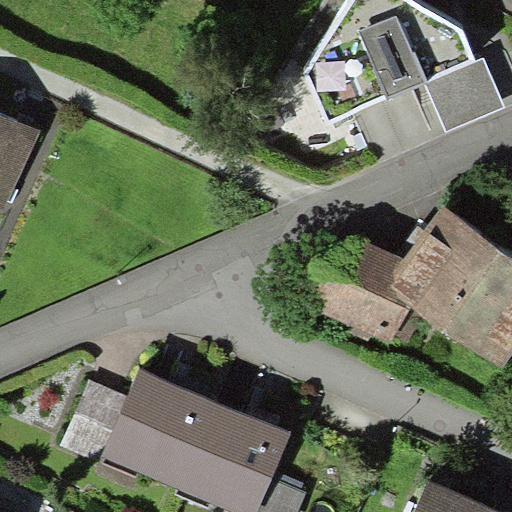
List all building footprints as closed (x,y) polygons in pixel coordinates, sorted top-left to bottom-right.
[(464,29),(416,0),(350,0),(304,71),(327,123),(475,60),(464,29)] [(484,59),(427,84),(448,133),(505,108),(484,59)] [(0,204),(4,206),(40,129),(0,110),(0,204)] [(511,355),(511,252),(443,203),(404,258),(386,282),(413,302),(425,310),(504,367),(511,355)] [(341,233),(304,304),(390,343),(393,336),(413,302),(386,282),(404,258),(341,233)] [(408,345),(425,310),(413,302),(393,336),(408,345)] [(100,453),(175,486),(213,400),(139,367),(126,395),(100,453)] [(100,453),(126,395),(88,379),(60,444),(97,461),(100,453)] [(290,434),(213,400),(175,486),(232,511),(255,511),(256,511),(274,471),(290,434)] [(303,483),(274,471),(256,511),(296,511),(305,492),(300,490),(303,483)] [(505,511),(429,479),(414,511),(505,511)]
